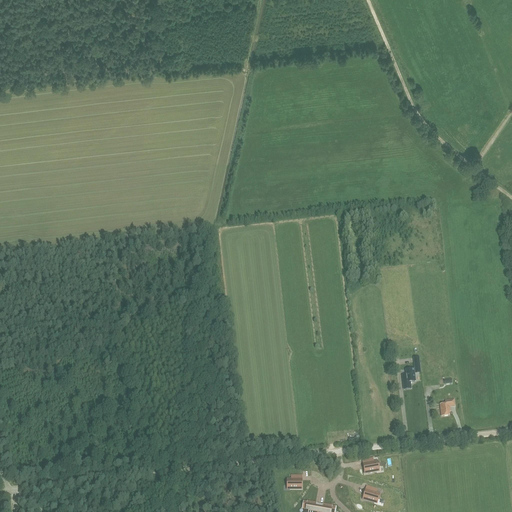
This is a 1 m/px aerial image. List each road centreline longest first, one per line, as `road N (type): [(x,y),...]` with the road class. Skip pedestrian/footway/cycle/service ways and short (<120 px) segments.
road 1 (track): [(10,490),(386,447)]
road 2 (track): [(369,0),(426,124),(511,197)]
road 3 (unclassified): [(386,447),(511,431)]
